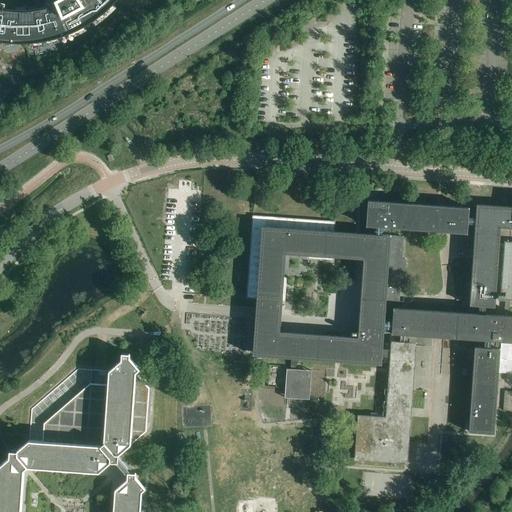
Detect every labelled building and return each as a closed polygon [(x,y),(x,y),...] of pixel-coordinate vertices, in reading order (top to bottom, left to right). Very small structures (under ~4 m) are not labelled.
[(0,42),(3,43),(11,44),(17,44),(30,44),(44,42),(56,39),(69,35),(80,30),(83,29),(93,22),(99,18),(104,14),(114,5),(118,0),(61,0),(58,2),(57,0),(43,0),(46,9),(39,10),(28,12),(20,12),(15,12),(3,10),(4,6),(0,4),(0,42)] [(511,207),(477,205),(476,219),(468,219),(469,209),(368,202),(367,227),(377,227),(377,235),(334,232),(335,222),(253,216),(247,298),(257,299),(253,356),(292,359),(291,370),(287,370),(285,399),(310,401),(312,373),(296,371),(296,369),(299,359),(382,365),(382,358),(390,358),(386,418),(358,416),(355,462),(408,465),(416,344),(408,343),(408,335),(484,341),(484,348),(475,348),(469,433),(494,434),(500,349),(484,348),(485,341),(511,342),(511,317),(507,317),(509,301),(511,301),(511,242),(504,242),(504,245),(500,245),(501,228),(511,229),(511,207)] [(511,373),(511,344),(501,343),(499,373),(511,373)] [(0,511),(140,511),(142,494),(146,490),(136,479),(136,475),(135,474),(135,475),(131,474),(119,460),(119,456),(146,432),(149,389),(136,374),(140,371),(130,359),(130,356),(129,355),(129,354),(129,355),(122,354),(121,362),(109,372),(108,385),(90,384),(44,424),(43,442),(29,441),(17,452),(10,451),(10,458),(0,466),(0,511)] [(511,411),(511,392),(504,392),(503,411),(511,411)]
